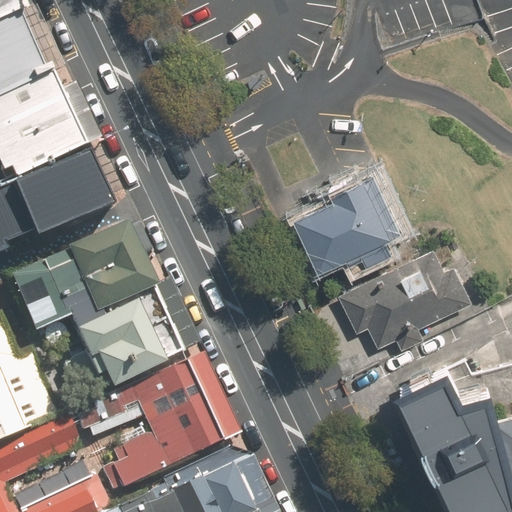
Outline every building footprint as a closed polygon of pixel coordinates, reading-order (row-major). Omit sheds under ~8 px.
[(0,0),(0,22),(24,12),(18,0),(0,0)] [(0,22),(0,90),(50,68),(24,12),(0,22)] [(87,148),(50,68),(0,90),(0,143),(16,179),(87,148)] [(0,255),(114,209),(90,151),(0,190),(0,255)] [(296,217),(322,271),(406,231),(379,173),(335,193),(337,198),(296,217)] [(442,215),(415,230),(425,248),(452,233),(442,215)] [(183,353),(129,224),(12,273),(37,332),(75,316),(104,386),(183,353)] [(462,306),(435,247),(339,292),(357,330),(366,325),(376,347),(462,306)] [(0,296),(0,441),(56,418),(5,294),(0,296)] [(225,440),(186,358),(0,444),(0,511),(99,511),(102,511),(86,478),(13,511),(0,483),(54,458),(142,418),(149,432),(110,450),(116,462),(111,465),(121,488),(225,440)] [(402,385),(457,511),(475,511),(511,496),(511,405),(502,408),(496,382),(461,397),(447,365),(402,385)] [(258,511),(263,510),(232,444),(114,499),(119,511),(258,511)]
